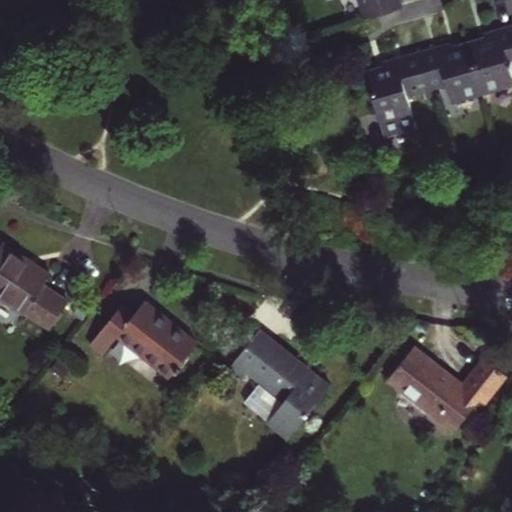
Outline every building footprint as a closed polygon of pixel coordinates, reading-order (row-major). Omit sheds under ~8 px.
[(362,0),(367,15),(406,4),(404,0),(362,0)] [(490,37),(472,42),(485,87),(511,79),(511,24),(489,31),(490,37)] [(454,41),(425,49),(436,86),(449,82),(453,96),(485,87),(472,42),(455,47),(454,41)] [(410,93),(436,86),(425,49),(383,60),(385,66),(367,71),(385,133),(419,124),(410,93)] [(52,324),(70,297),(45,281),(52,270),(3,239),(0,243),(0,293),(26,311),(28,308),(52,324)] [(136,309),(122,299),(91,340),(104,350),(118,333),(171,374),(197,339),(145,298),(136,309)] [(332,381),(311,365),(261,324),(229,364),(244,375),(248,370),(260,380),(245,399),(290,434),(332,381)] [(510,356),(490,340),(480,352),(501,367),(510,356)] [(455,427),(481,395),(500,371),(479,354),(459,378),(414,344),(389,376),(455,427)]
